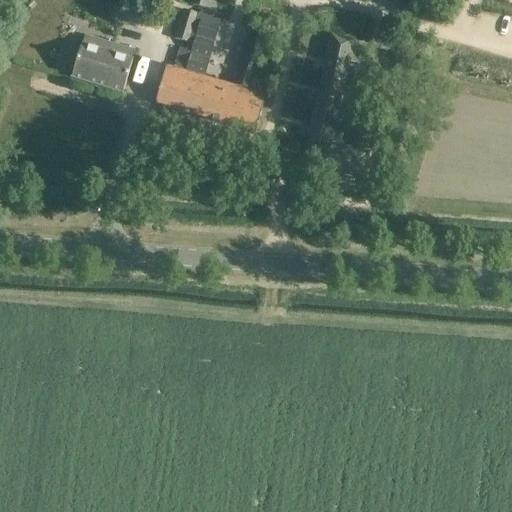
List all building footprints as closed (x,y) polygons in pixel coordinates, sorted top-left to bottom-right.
[(195,0),(194,5),(213,10),(215,0),(224,0),(227,1),(226,0),(195,0)] [(258,16),(267,18),(270,4),(261,2),(258,16)] [(198,15),(182,11),(173,40),(189,45),(198,15)] [(62,71),(73,74),(72,79),(123,93),(132,60),(129,59),(132,50),(117,45),(82,35),(79,45),(70,43),(62,71)] [(364,176),(369,153),(330,144),(348,63),(362,66),(366,46),(352,43),(352,41),(332,37),(303,162),(364,176)] [(166,66),(155,103),(254,133),(265,96),(166,66)]
